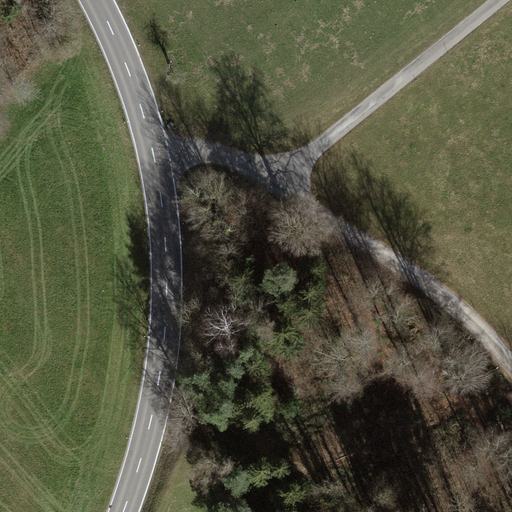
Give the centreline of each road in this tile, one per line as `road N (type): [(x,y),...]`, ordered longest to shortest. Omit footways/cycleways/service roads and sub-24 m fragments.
road 1 (tertiary): [(153,154),(169,272),(161,373),(123,511)]
road 2 (track): [(283,179),(454,314),(511,395)]
road 3 (residential): [(504,0),(283,179)]
road 4 (tertiary): [(92,0),(119,44),(153,154)]
road 5 (residential): [(153,154),(211,154),(283,179)]
